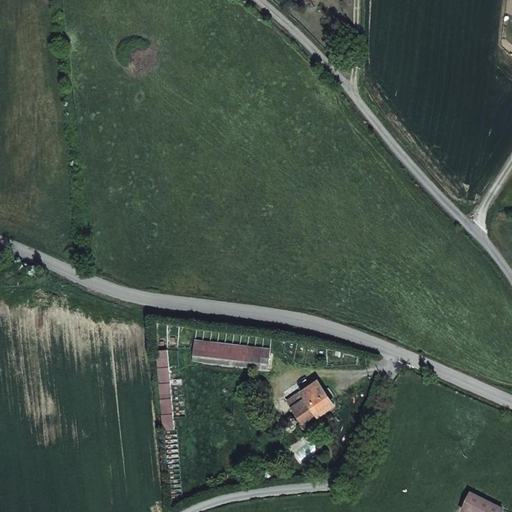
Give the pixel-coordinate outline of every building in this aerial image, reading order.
[(4,277),(6,286),(19,285),(18,276),(4,277)] [(196,341),(193,360),(269,369),(271,349),(196,341)] [(168,350),(157,351),(164,431),(175,430),(168,350)] [(334,404),(320,384),(306,393),(305,391),(289,402),(304,424),(334,404)] [(503,511),(504,511),(473,495),(464,511),(503,511)]
